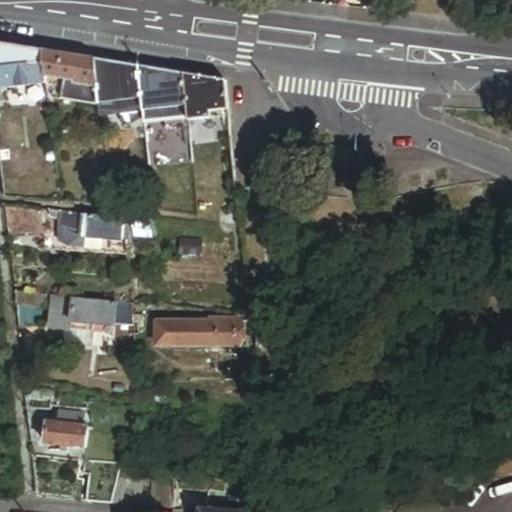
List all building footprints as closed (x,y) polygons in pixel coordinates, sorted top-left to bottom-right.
[(44,52),(0,44),(0,89),(11,89),(18,87),(34,86),(34,80),(47,79),(47,77),(44,52)] [(95,60),(44,52),(47,77),(57,79),(57,80),(60,80),(75,84),(75,86),(99,90),(95,60)] [(139,68),(95,60),(99,90),(101,110),(102,118),(145,114),(139,68)] [(184,76),(139,68),(145,114),(146,127),(189,121),(184,76)] [(226,83),(184,76),(189,121),(190,125),(212,122),(212,116),(229,114),(226,83)] [(75,84),(60,80),(56,102),(101,110),(99,90),(75,86),(75,84)] [(212,122),(230,120),(229,114),(212,116),(212,122)] [(46,231),(46,210),(6,206),(10,235),(46,231)] [(124,240),(125,219),(50,211),(49,214),(53,218),(60,219),(59,226),(83,237),(124,240)] [(153,221),(131,219),(136,237),(155,238),(153,221)] [(83,237),(59,226),(60,240),(66,246),(82,247),(83,237)] [(135,326),(133,303),(54,295),(51,331),(63,332),(94,334),(95,323),(135,326)] [(218,320),(160,320),(160,346),(242,346),(242,320),(238,320),(238,316),(229,316),(229,320),(218,320)] [(94,334),(63,332),(62,348),(92,350),(94,334)] [(87,413),(62,410),(61,422),(50,421),(48,443),(88,448),(91,425),(86,425),(87,413)] [(91,501),(116,503),(123,472),(125,462),(87,457),(86,462),(92,463),(91,501)] [(147,473),(123,472),(116,503),(145,506),(147,473)] [(177,509),(178,477),(151,475),(149,507),(177,509)] [(199,511),(177,509),(177,511),(256,511),(249,511),(251,494),(212,491),(210,508),(200,507),(199,511)] [(251,494),(249,511),(256,511),(258,511),(261,495),(251,494)]
